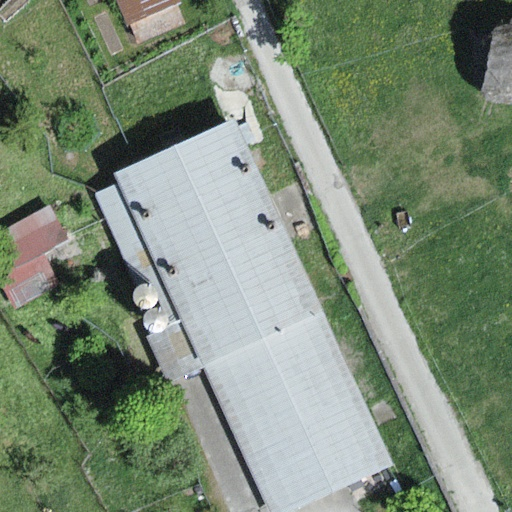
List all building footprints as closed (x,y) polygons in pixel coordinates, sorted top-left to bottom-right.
[(176,0),(116,0),(126,26),(179,6),(176,0)] [(240,122),(119,176),(270,511),(292,511),(394,466),(240,122)] [(53,206),(3,234),(22,267),(45,254),(72,240),(53,206)] [(63,287),(45,254),(22,267),(12,273),(3,290),(16,313),(63,287)] [(143,308),(146,310),(150,311),(154,310),(158,309),(161,306),(163,302),(164,298),(163,293),(160,290),(157,287),(153,286),(149,286),(144,287),(141,290),(139,294),(138,297),(139,301),(140,305),(143,308)] [(152,334),(156,336),(159,336),(163,336),(167,334),(170,332),(172,328),(173,323),(172,319),(170,315),(166,313),(162,311),(158,311),(154,313),(150,316),(148,319),(147,323),(148,327),(149,331),(152,334)]
